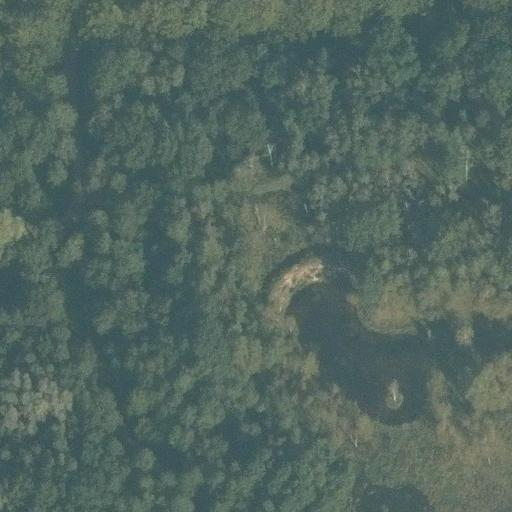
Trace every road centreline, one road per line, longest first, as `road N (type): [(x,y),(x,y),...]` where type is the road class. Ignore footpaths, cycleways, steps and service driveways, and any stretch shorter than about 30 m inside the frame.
road 1 (unclassified): [(0,29),(318,0)]
road 2 (track): [(82,228),(93,329),(120,429),(176,511)]
road 3 (track): [(66,23),(82,228),(0,236)]
